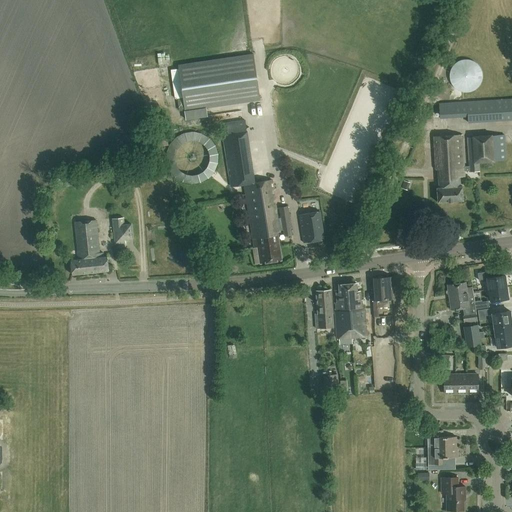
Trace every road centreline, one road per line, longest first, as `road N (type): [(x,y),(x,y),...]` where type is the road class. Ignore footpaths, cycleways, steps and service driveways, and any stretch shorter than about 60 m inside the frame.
road 1 (residential): [(497,511),(496,466),(482,446),(481,414),(431,414),(419,401),(417,255)]
road 2 (secondary): [(368,262),(225,283),(79,288)]
road 3 (unclassified): [(368,262),(366,246),(464,0)]
